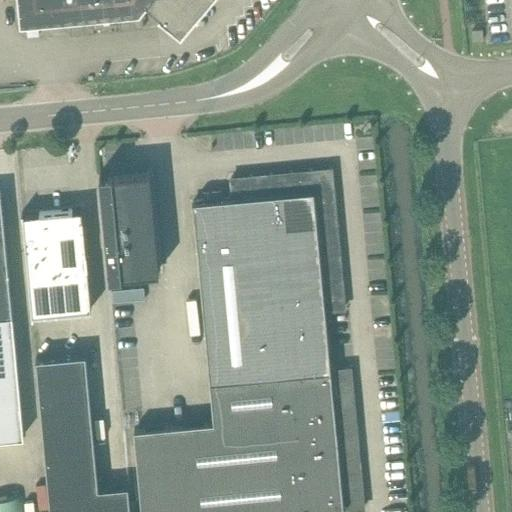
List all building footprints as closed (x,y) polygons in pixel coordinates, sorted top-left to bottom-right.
[(18,0),(20,18),(140,7),(145,0),(148,0),(161,10),(180,26),(202,0),(18,0)] [(119,24),(118,11),(93,13),(94,27),(119,24)] [(482,29),(472,30),(473,40),(483,39),(482,29)] [(259,254),(198,260),(204,321),(325,310),(345,308),(331,167),(251,175),(259,254)] [(109,276),(110,276),(110,274),(159,269),(149,170),(101,175),(100,173),(99,173),(109,276)] [(259,254),(251,175),(231,177),(233,197),(193,200),(198,260),(259,254)] [(0,437),(23,436),(0,191),(0,437)] [(33,314),(91,308),(82,208),(23,213),(23,211),(22,211),(31,316),(33,316),(33,314)] [(330,369),(325,310),(204,321),(210,380),(270,374),(330,369)] [(85,354),(35,359),(49,511),(129,511),(127,485),(98,488),(85,354)] [(350,367),(330,369),(270,374),(277,445),(357,437),(350,367)] [(270,374),(210,380),(214,420),(134,428),(141,511),(316,511),(363,508),(357,437),(277,445),(270,374)]
